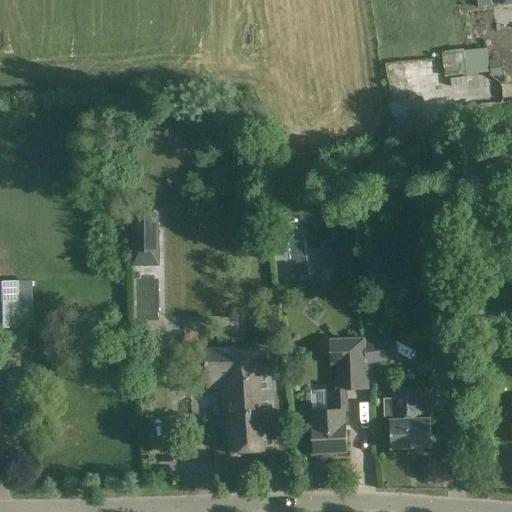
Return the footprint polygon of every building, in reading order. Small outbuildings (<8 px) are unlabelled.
[(501,60),(490,61),(492,77),(503,75),(501,60)] [(159,265),(159,213),(132,213),(132,265),(159,265)] [(0,327),(17,327),(17,282),(0,281),(0,327)] [(376,332),(364,334),(365,338),(366,363),(370,363),(384,361),(381,340),(378,341),(376,332)] [(450,362),(448,335),(432,336),(434,363),(450,362)] [(363,338),(329,340),(331,365),(338,364),(339,388),(371,387),(370,363),(366,363),(365,338),(363,338)] [(113,342),(112,368),(128,368),(128,343),(113,342)] [(273,430),(269,348),(206,349),(207,386),(217,386),(222,452),(274,450),(273,430)] [(156,360),(155,360),(154,360),(152,361),(149,362),(148,362),(147,363),(145,365),(144,367),(143,368),(142,370),(142,371),(142,373),(142,376),(143,378),(143,379),(144,381),(145,382),(147,383),(148,384),(149,385),(151,386),(153,386),(154,386),(156,386),(157,386),(159,386),(160,385),(162,384),(164,383),(165,382),(166,380),(167,379),(167,378),(168,376),(168,375),(168,372),(168,370),(167,369),(166,367),(166,366),(164,364),(162,363),(161,362),(158,361),(156,360)] [(422,418),(420,388),(395,389),(395,398),(384,399),(385,416),(390,419),(392,449),(432,447),(431,417),(422,418)] [(328,410),(312,411),(313,433),(314,453),(347,451),(345,411),(349,411),(348,391),(348,389),(327,390),(328,410)]
